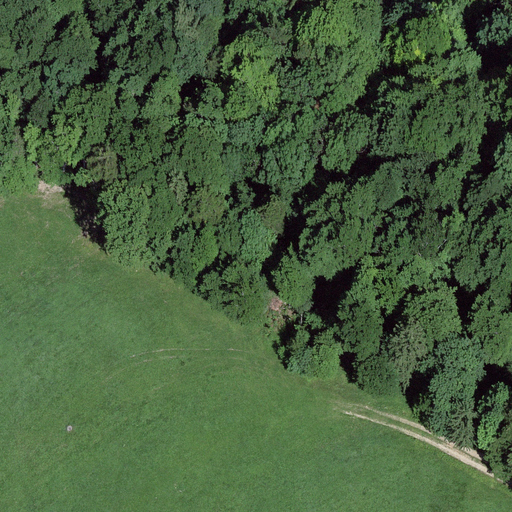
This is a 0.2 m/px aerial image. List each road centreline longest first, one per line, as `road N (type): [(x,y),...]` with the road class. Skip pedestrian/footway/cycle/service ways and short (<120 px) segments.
road 1 (track): [(511,363),(400,392),(296,387)]
road 2 (track): [(339,389),(511,473)]
